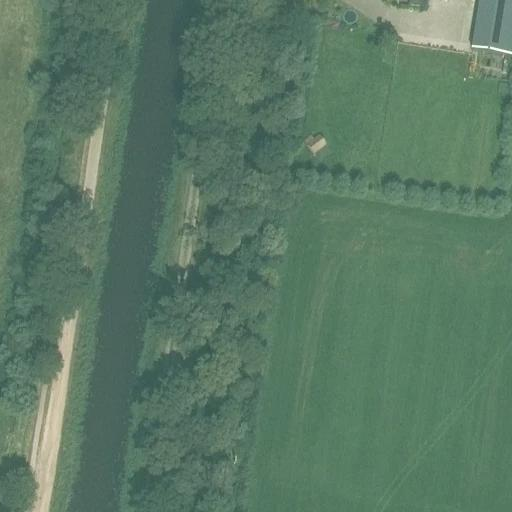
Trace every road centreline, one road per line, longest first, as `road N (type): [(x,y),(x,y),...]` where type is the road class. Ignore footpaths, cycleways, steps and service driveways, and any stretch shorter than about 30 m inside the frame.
road 1 (unclassified): [(82,284),(125,0)]
road 2 (track): [(82,284),(41,511)]
